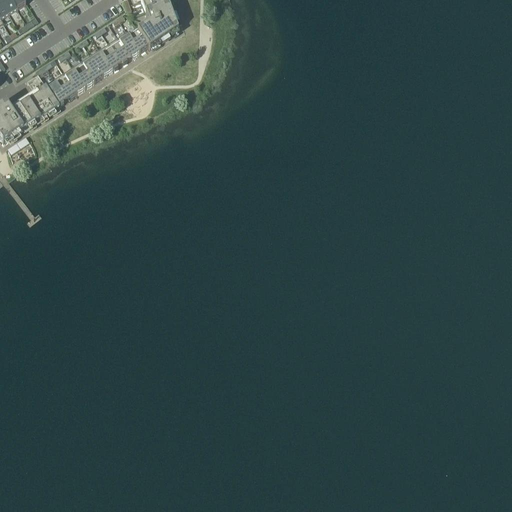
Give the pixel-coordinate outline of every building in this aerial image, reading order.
[(17,14),(8,0),(0,0),(0,4),(8,18),(17,14)] [(8,0),(17,14),(26,8),(20,0),(8,0)] [(165,8),(162,0),(152,0),(141,4),(145,16),(168,7),(165,8)] [(8,18),(0,4),(0,23),(1,23),(8,18)] [(137,34),(149,53),(178,34),(168,7),(145,16),(149,26),(137,34)] [(149,53),(137,34),(128,40),(126,36),(125,36),(139,57),(148,51),(149,53)] [(139,57),(125,36),(116,42),(130,63),(139,57)] [(130,63),(116,42),(107,48),(121,69),(130,63)] [(121,69),(107,48),(98,54),(112,75),(121,69)] [(112,75),(98,54),(89,59),(103,81),(112,75)] [(103,81),(89,59),(80,65),(94,86),(103,81)] [(94,86),(80,65),(71,71),(85,92),(94,86)] [(85,92),(71,71),(62,77),(76,98),(85,92)] [(76,98),(62,77),(53,83),(67,104),(76,98)] [(58,110),(44,89),(39,82),(35,84),(27,90),(33,98),(9,114),(6,108),(0,111),(0,144),(3,148),(32,129),(59,112),(58,110)] [(67,104),(53,83),(44,89),(58,110),(67,104)] [(27,139),(6,152),(6,153),(8,156),(29,143),(27,139)]
